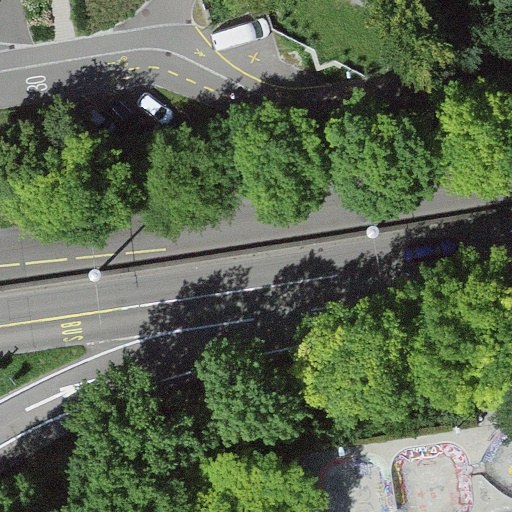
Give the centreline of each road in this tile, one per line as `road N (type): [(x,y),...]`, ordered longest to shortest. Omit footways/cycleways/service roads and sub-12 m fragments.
road 1 (primary): [(511,179),(0,255)]
road 2 (motorway): [(0,426),(131,366),(286,324),(377,283)]
road 3 (primary): [(0,326),(245,292),(377,283)]
road 4 (motorway): [(164,0),(89,89),(0,151)]
road 5 (motorway): [(417,0),(511,201)]
road 6 (residential): [(0,87),(153,69)]
road 7 (primary): [(377,283),(511,260)]
